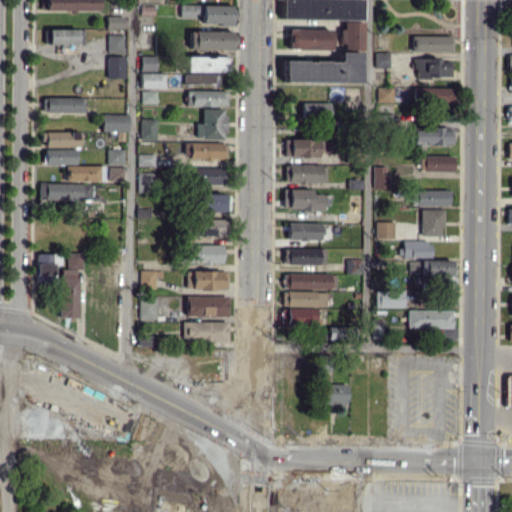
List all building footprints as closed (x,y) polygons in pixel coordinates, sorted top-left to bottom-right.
[(97,0),(40,0),(40,9),(97,10),(97,0)] [(360,0),(281,0),(281,19),(360,20),(360,0)] [(232,5),(179,4),(178,16),(201,16),(201,23),(232,24),(232,5)] [(105,28),(122,28),(122,16),(105,16),(105,28)] [(342,28),(339,28),(339,49),(362,49),(362,20),(342,21),(342,28)] [(76,28),(43,28),(43,44),(76,43),(76,28)] [(329,29),(287,28),(287,49),(329,49),(329,29)] [(234,30),(188,30),(188,48),(233,49),(234,30)] [(122,34),(106,34),(107,52),(122,51),(122,34)] [(410,50),(450,51),(451,36),(410,35),(410,50)] [(359,82),(359,51),(337,51),(337,61),(283,60),(282,81),(359,82)] [(371,67),(388,68),(388,51),(372,51),(371,67)] [(106,78),(123,78),(123,55),(106,55),(106,78)] [(155,55),(139,55),(138,70),(154,70),(155,55)] [(184,70),(228,70),(228,56),(184,55),(184,70)] [(448,58),(413,59),(414,78),(449,77),(448,58)] [(163,87),(163,72),(139,72),(139,87),(163,87)] [(218,74),(183,73),(183,82),(218,83),(218,74)] [(392,87),(376,86),(375,101),(392,101),(392,87)] [(413,104),(451,103),(451,87),(413,87),(413,104)] [(226,106),(226,91),(185,89),(184,105),(226,106)] [(140,103),(155,102),(155,90),(140,91),(140,103)] [(45,112),(84,112),(84,97),(46,96),(45,112)] [(301,102),(300,121),(328,121),(329,102),(301,102)] [(223,108),(200,108),(201,123),(195,123),(195,138),(224,138),(223,108)] [(101,130),(127,131),(127,114),(101,113),(101,130)] [(138,138),(155,139),(155,119),(139,118),(138,138)] [(452,144),(452,127),(431,127),(431,129),(408,130),(408,144),(452,144)] [(42,146),(79,146),(78,131),(41,132),(42,146)] [(317,156),(317,138),(283,137),(283,156),(317,156)] [(332,152),(333,140),(321,139),(320,151),(332,152)] [(220,141),(182,142),(182,159),(221,158),(220,141)] [(44,164),(74,164),(74,148),(44,148),(44,164)] [(105,163),(123,164),(123,148),(106,148),(105,163)] [(153,166),(153,154),(136,153),(136,165),(153,166)] [(420,171),(452,170),(451,155),(419,155),(420,171)] [(283,182),(324,182),(324,164),(283,164),(283,182)] [(103,165),(64,165),(64,180),(102,180),(103,165)] [(107,180),(123,179),(122,166),(107,166),(107,180)] [(188,185),(222,183),(221,166),(187,168),(188,185)] [(371,188),(386,188),(387,166),(372,166),(371,188)] [(135,191),(153,191),(154,172),(136,171),(135,191)] [(347,189),(362,188),(362,178),(347,179),(347,189)] [(37,199),(91,200),(91,183),(37,182),(37,199)] [(310,189),(282,188),(281,209),(321,210),(321,194),(310,193),(310,189)] [(414,205),(447,205),(447,190),(415,189),(414,205)] [(199,193),(199,211),(227,211),(227,194),(199,193)] [(136,217),(149,217),(149,208),(136,208),(136,217)] [(441,236),(442,209),(420,208),(419,235),(441,236)] [(221,218),(193,219),(194,236),(222,235),(221,218)] [(373,221),(373,238),(392,238),(392,221),(373,221)] [(319,240),(319,223),(287,222),(286,239),(319,240)] [(400,241),(401,257),(430,256),(429,240),(400,241)] [(221,244),(188,244),(188,263),(221,263),(221,244)] [(323,248),(286,247),(286,264),(323,264),(323,248)] [(65,268),(81,268),(81,252),(66,252),(65,268)] [(35,282),(53,283),(53,264),(58,264),(58,253),(36,253),(35,282)] [(361,258),(345,258),(344,272),(360,273),(361,258)] [(443,274),(443,291),(455,291),(455,274),(452,274),(452,259),(408,259),(408,274),(443,274)] [(159,270),(138,269),(138,288),(159,288),(159,270)] [(185,270),(184,288),(226,289),(226,270),(185,270)] [(334,288),(334,273),(282,273),(282,288),(334,288)] [(78,277),(58,277),(57,317),(77,317),(78,277)] [(324,305),(324,291),(281,290),(281,304),(324,305)] [(403,307),(403,291),(377,290),(377,307),(403,307)] [(226,316),(227,296),(184,295),(184,315),(226,316)] [(155,297),(137,296),(137,318),(155,318),(155,297)] [(280,307),(279,324),(315,325),(315,308),(280,307)] [(451,310),(406,309),(405,327),(451,327),(451,310)] [(226,321),(181,320),(181,341),(225,342),(226,321)] [(341,327),(326,326),(325,339),(341,339),(341,327)] [(345,383),(322,383),(322,404),(345,404),(345,383)] [(273,511),(317,511),(330,511),(329,511),(353,511),(354,479),(319,479),(319,489),(273,489),(273,511)]
